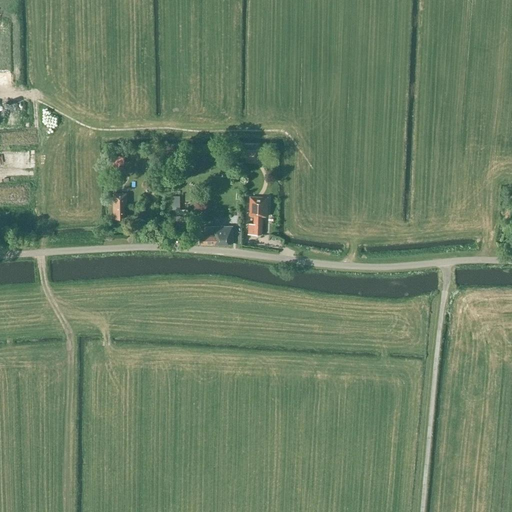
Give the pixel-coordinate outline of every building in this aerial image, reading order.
[(23,151),(0,152),(0,169),(23,168),(23,151)] [(276,158),(265,158),(265,166),(276,166),(276,158)] [(126,205),(126,194),(112,195),(113,220),(124,219),(124,205),(126,205)] [(249,224),(248,234),(261,235),(262,216),(267,216),(268,197),(250,197),(249,215),(254,215),(254,224),(249,224)] [(188,220),(188,209),(176,209),(176,220),(188,220)] [(241,227),(232,227),(205,228),(205,233),(199,234),(199,244),(232,243),(232,231),(240,231),(241,227)]
